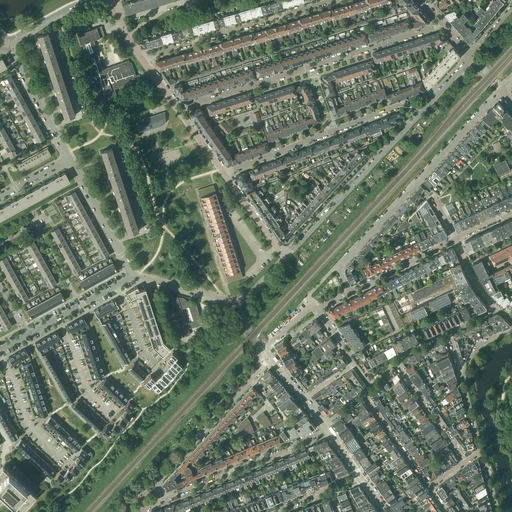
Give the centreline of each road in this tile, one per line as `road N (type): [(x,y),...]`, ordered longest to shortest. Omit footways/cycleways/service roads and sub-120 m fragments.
road 1 (residential): [(177,108),(441,22)]
road 2 (residential): [(501,91),(336,265),(349,292)]
road 3 (residential): [(223,173),(396,106),(415,116)]
road 4 (residential): [(270,357),(141,495),(142,508)]
road 5 (residential): [(142,508),(327,430)]
road 6 (residential): [(328,0),(141,57)]
road 7 (residential): [(284,258),(415,116)]
road 8 (residential): [(133,275),(236,300),(284,258)]
road 9 (residential): [(133,275),(68,159)]
road 10 (residential): [(68,159),(4,43)]
road 11 (residential): [(393,360),(464,462)]
road 12 (residential): [(27,334),(133,275)]
